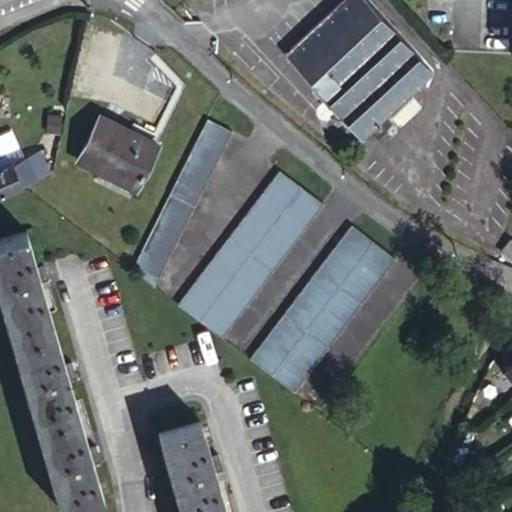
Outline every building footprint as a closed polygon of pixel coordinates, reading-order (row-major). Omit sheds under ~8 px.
[(411,80),(418,73),(427,64),(367,0),(332,0),(281,48),(360,130),(368,121),(376,128),(388,115),(381,108),(411,80)] [(421,76),(418,73),(411,80),(416,85),(421,76)] [(99,115),(78,158),(138,189),(160,146),(99,115)] [(211,119),(134,272),(158,291),(235,132),(211,119)] [(0,195),(49,176),(40,153),(0,169),(0,195)] [(282,174),(181,308),(226,342),(327,207),(282,174)] [(254,363),(298,397),(399,263),(355,229),(254,363)] [(40,281),(36,266),(26,233),(0,240),(0,295),(63,511),(103,500),(93,464),(88,448),(69,379),(64,363),(40,281)] [(43,264),(36,266),(40,281),(47,279),(43,264)] [(71,361),(64,363),(69,379),(76,377),(71,361)] [(226,511),(215,473),(211,457),(201,423),(159,435),(181,511),(226,511)] [(88,448),(93,464),(101,461),(97,446),(88,448)] [(218,455),(211,457),(215,473),(223,470),(218,455)]
